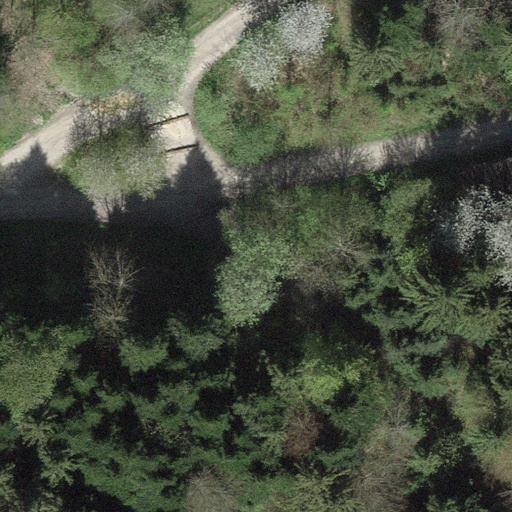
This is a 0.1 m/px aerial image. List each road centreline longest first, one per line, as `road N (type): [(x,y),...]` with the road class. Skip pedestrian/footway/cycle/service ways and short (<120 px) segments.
road 1 (track): [(0,175),(95,111),(141,92),(168,103),(179,144),(167,184),(355,335),(511,492)]
road 2 (track): [(0,204),(271,169),(511,124)]
road 3 (track): [(150,94),(262,0)]
